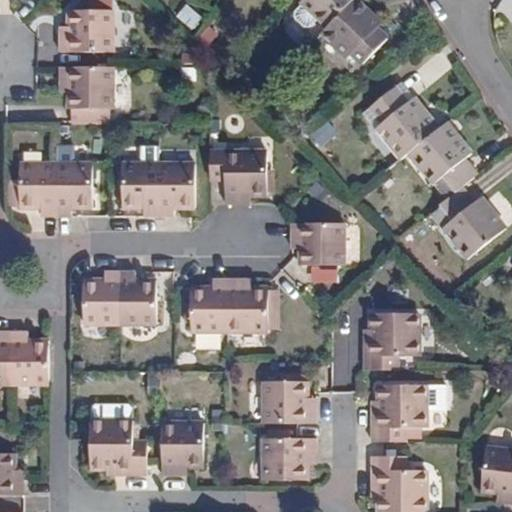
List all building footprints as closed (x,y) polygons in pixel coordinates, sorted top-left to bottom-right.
[(93,0),(93,8),(112,9),(112,0),(93,0)] [(331,26),(354,0),(301,0),(294,9),(294,15),(305,24),(309,22),(317,14),(331,26)] [(356,0),(354,0),(331,26),(329,27),(322,35),(347,59),(352,54),(363,64),(387,39),(377,29),(362,16),(367,10),(356,0)] [(193,29),(202,16),(184,5),(175,18),(193,29)] [(115,10),(71,8),(71,25),(71,36),(64,35),(65,49),(115,51),(115,10)] [(377,29),(381,23),(367,10),(362,16),(377,29)] [(114,108),(116,66),(64,66),(64,82),(72,82),(72,91),(71,107),(114,108)] [(64,82),(64,90),(72,91),(72,82),(64,82)] [(370,107),(381,121),(379,123),(406,156),(406,155),(414,149),(438,129),(413,98),(407,103),(394,87),(370,107)] [(329,121),(310,133),(318,147),(338,135),(329,121)] [(373,130),(398,161),(406,156),(379,123),(373,130)] [(470,153),(445,123),(438,129),(414,149),(437,179),(441,176),(454,193),(438,205),(451,222),(447,224),(472,254),(505,228),(481,197),(474,203),(461,187),(477,174),(464,159),(470,153)] [(225,149),(225,200),(241,201),(241,193),(252,193),(267,193),(267,150),(225,149)] [(430,184),(437,179),(414,149),(406,155),(430,184)] [(43,204),(42,213),(57,213),(58,162),(25,162),(24,204),(43,204)] [(92,162),(58,162),(57,213),(72,213),(72,205),(92,205),(92,162)] [(142,204),(143,212),(160,213),(161,163),(124,162),(124,203),(142,204)] [(194,163),(161,163),(160,213),(173,213),(173,204),(194,204),(194,163)] [(345,265),(345,225),(294,223),(294,240),(302,240),(302,249),(302,265),(345,265)] [(440,230),(464,260),(472,254),(447,224),(440,230)] [(294,240),(294,250),(302,249),(302,240),(294,240)] [(86,281),(86,322),(121,322),(121,272),(107,272),(107,281),(86,281)] [(137,282),(137,272),(121,272),(121,322),(156,323),(156,282),(137,282)] [(194,286),(194,327),(229,328),(229,278),(214,277),(214,286),(194,286)] [(270,328),(269,287),(256,287),(245,287),(245,278),(229,278),(229,328),(270,328)] [(256,287),(256,278),(245,278),(245,287),(256,287)] [(367,339),(365,370),(402,370),(403,356),(422,355),(422,316),(374,315),(374,328),(374,339),(367,339)] [(0,382),(11,382),(12,332),(0,331),(0,382)] [(29,341),(29,332),(12,332),(11,382),(48,382),(49,340),(29,341)] [(264,381),(263,423),(314,423),(314,407),(306,407),(306,396),(306,382),(264,381)] [(427,383),(381,382),(381,396),(381,407),(374,406),(373,439),(407,439),(407,424),(427,424),(427,383)] [(314,407),(314,396),(306,396),(306,407),(314,407)] [(88,462),(103,462),(103,463),(112,463),(112,471),(144,471),(143,438),(131,438),(131,419),(89,419),(88,462)] [(202,464),(202,422),(162,422),(161,471),(178,472),(178,464),(187,465),(202,464)] [(263,478),(305,479),(305,462),(305,454),(314,454),(313,439),(263,438),(263,478)] [(505,501),(511,502),(511,449),(487,447),(481,489),(498,491),(506,491),(505,501)] [(0,452),(0,494),(22,495),(21,478),(12,478),(13,468),(13,452),(0,452)] [(305,462),(314,462),(314,454),(305,454),(305,462)] [(407,455),(373,455),(373,485),(381,485),(380,497),(380,509),(426,509),(426,468),(408,468),(407,455)] [(103,463),(103,471),(112,471),(112,463),(103,463)] [(21,478),(21,469),(13,468),(12,478),(21,478)] [(498,491),(497,500),(505,501),(506,491),(498,491)]
